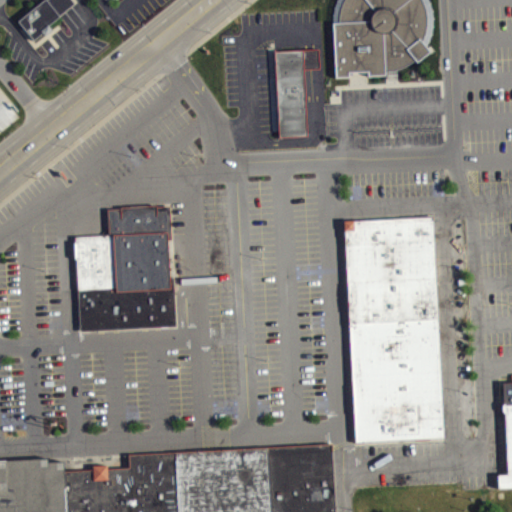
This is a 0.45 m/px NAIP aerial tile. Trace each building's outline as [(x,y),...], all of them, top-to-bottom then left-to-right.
[(17,19),(41,0),(74,0),(75,1),(48,23),(52,28),(44,35),(41,32),(32,38),(17,19)] [(336,75),(348,75),(347,69),(368,69),(368,74),(386,74),(386,67),(391,67),(397,67),(405,64),(413,60),(415,58),(419,61),(431,50),(422,40),(423,36),(424,33),(425,31),(426,25),(427,19),(427,14),(426,9),(424,4),(422,0),(345,0),(343,4),(342,9),(341,12),(341,20),(334,20),(336,75)] [(277,137),(306,136),(303,50),(273,52),(277,137)] [(80,329),(176,324),(173,276),(169,276),(167,239),(171,238),(169,204),(107,208),(109,234),(75,235),(80,329)] [(342,223),(431,218),(444,442),(355,447),(342,223)] [(502,385),(511,384),(511,490),(495,491),(494,477),(505,476),(502,385)] [(334,444),(337,511),(0,511),(0,462),(46,460),(47,465),(61,465),(61,473),(90,471),(90,468),(97,467),(106,467),(106,472),(128,470),(127,456),(334,444)]
